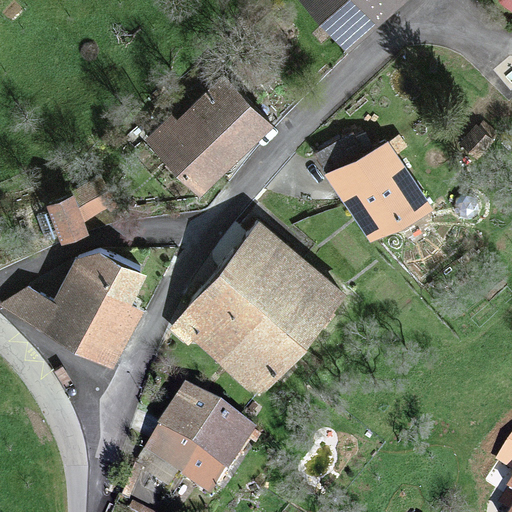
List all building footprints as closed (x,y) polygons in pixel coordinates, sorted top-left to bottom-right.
[(299,0),(346,54),(370,33),(407,0),(299,0)] [(511,0),(497,0),(501,5),(510,12),(511,12),(511,0)] [(171,115),(145,141),(200,196),(274,124),(224,74),(176,121),(171,115)] [(477,119),(460,137),(474,151),(492,133),(477,119)] [(350,134),(318,156),(372,239),(428,203),(384,136),(361,151),(350,134)] [(45,205),(61,240),(88,229),(85,223),(115,210),(102,180),(45,205)] [(346,294),(262,218),(187,301),(204,316),(192,329),(259,390),(346,294)] [(30,283),(2,300),(103,354),(113,359),(141,307),(132,302),(147,272),(102,249),(78,252),(54,295),(30,283)] [(66,373),(62,366),(54,371),(63,384),(71,380),(66,373)] [(160,420),(133,461),(169,485),(179,469),(210,489),(226,464),(231,467),(257,426),(186,380),(160,420)] [(511,488),(511,507),(508,511),(511,511),(511,433),(496,459),(511,468),(511,473),(505,484),(511,488)]
